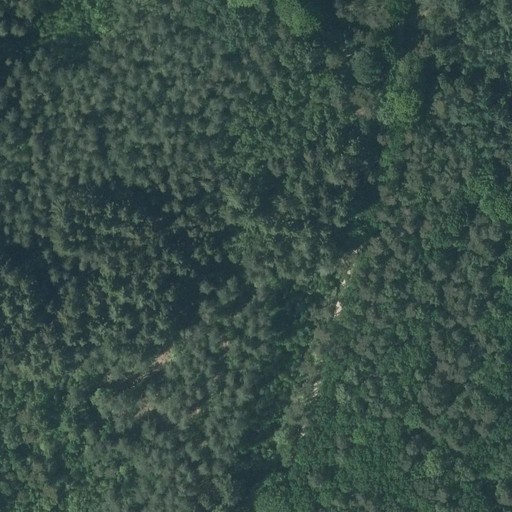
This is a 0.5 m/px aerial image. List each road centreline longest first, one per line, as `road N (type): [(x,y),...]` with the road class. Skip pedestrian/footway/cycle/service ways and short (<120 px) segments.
road 1 (track): [(276,511),(392,87)]
road 2 (unknown): [(388,113),(405,106),(511,191)]
